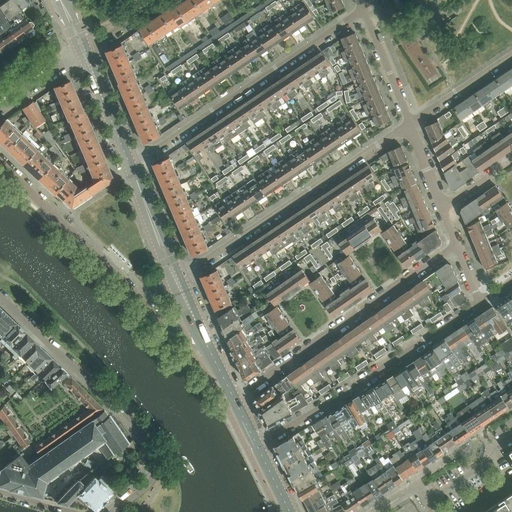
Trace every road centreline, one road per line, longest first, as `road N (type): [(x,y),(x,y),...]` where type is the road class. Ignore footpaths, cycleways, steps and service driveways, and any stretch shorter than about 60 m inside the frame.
road 1 (residential): [(107,511),(149,480),(147,443),(0,298)]
road 2 (residential): [(130,168),(363,10)]
road 3 (residential): [(175,277),(410,124)]
road 4 (residential): [(233,400),(457,244)]
road 5 (residential): [(254,445),(479,302)]
road 6 (residential): [(0,163),(161,322),(191,314)]
road 7 (residential): [(402,493),(416,484),(426,500),(432,497),(511,436)]
road 8 (secondary): [(130,168),(84,51)]
road 9 (residential): [(410,124),(363,10)]
road 10 (residential): [(410,124),(511,54)]
